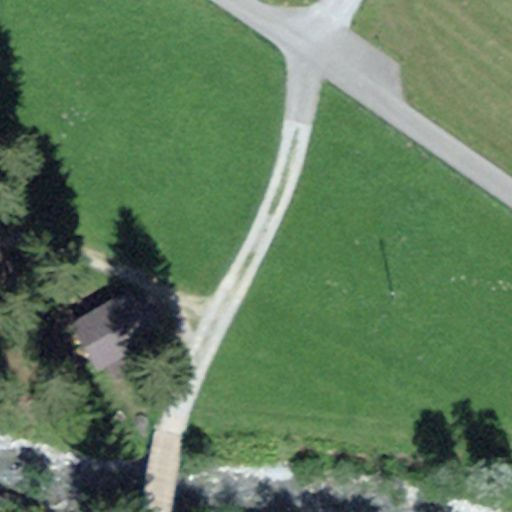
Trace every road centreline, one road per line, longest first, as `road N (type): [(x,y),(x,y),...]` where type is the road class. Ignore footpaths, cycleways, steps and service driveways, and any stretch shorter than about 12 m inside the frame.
road 1 (track): [(204,320),(277,192),(310,49),(338,0)]
road 2 (track): [(511,192),(238,0)]
road 3 (track): [(154,511),(169,416),(204,320)]
